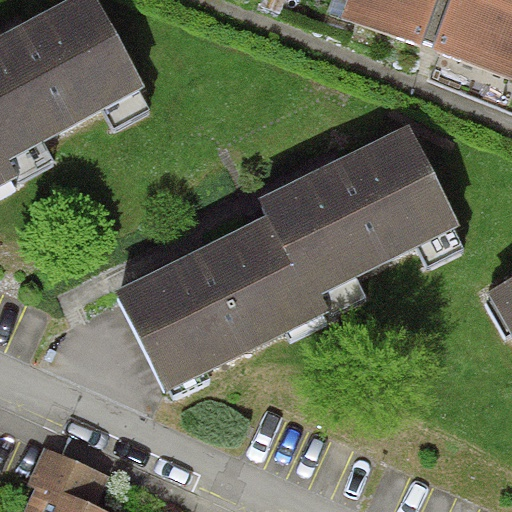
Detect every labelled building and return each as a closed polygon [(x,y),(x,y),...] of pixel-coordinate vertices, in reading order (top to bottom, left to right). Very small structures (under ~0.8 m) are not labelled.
[(146,92),(96,0),(70,0),(0,37),(0,149),(8,165),(146,92)] [(511,0),(346,0),(339,19),(511,79),(511,0)] [(459,223),(404,121),(257,199),(265,214),(287,255),(297,249),(322,296),(459,223)] [(0,183),(14,176),(8,165),(0,149),(0,183)] [(287,255),(265,214),(114,293),(166,392),(328,307),(322,296),(297,249),(287,255)] [(511,278),(485,294),(511,340),(511,278)] [(109,511),(97,506),(110,477),(43,446),(26,484),(35,488),(23,511),(109,511)]
